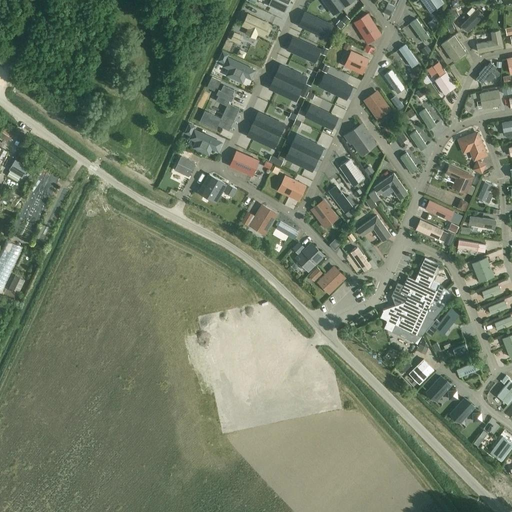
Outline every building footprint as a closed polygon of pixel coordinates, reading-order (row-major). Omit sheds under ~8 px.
[(284,12),(289,0),(269,0),(268,4),(284,12)] [(339,0),(323,0),(333,13),(343,5),(339,0)] [(439,0),(422,0),(430,12),(436,8),(442,4),(439,0)] [(384,12),(389,15),(394,6),(388,3),(384,12)] [(467,31),(483,15),(476,9),(461,25),(467,31)] [(458,15),(456,10),(449,14),(452,19),(458,15)] [(305,13),(300,25),(325,37),(331,25),(305,13)] [(246,33),(254,37),(257,32),(264,35),(265,32),(268,33),(270,28),(268,27),(269,24),(247,14),(242,25),(248,28),(246,33)] [(380,33),(368,14),(355,22),(367,42),(380,33)] [(410,23),(416,31),(423,41),(429,37),(416,19),(410,23)] [(432,19),(427,22),(432,28),(436,25),(432,19)] [(499,30),(491,32),(492,40),(476,44),(478,52),(502,47),(499,30)] [(239,42),(241,37),(234,33),(231,39),(239,42)] [(465,52),(454,36),(441,44),(453,61),(465,52)] [(294,38),(288,49),(314,61),(319,50),(294,38)] [(418,63),(416,59),(405,44),(399,49),(412,67),(418,63)] [(222,51),(218,60),(225,63),(229,54),(222,51)] [(368,59),(351,51),(345,65),(362,73),(368,59)] [(227,75),(242,82),(244,75),(251,78),(254,70),(227,58),(224,66),(230,69),(227,75)] [(438,62),(427,70),(431,76),(436,72),(440,77),(435,80),(444,94),(455,87),(446,73),(438,62)] [(479,74),(476,79),(481,83),(485,79),(488,82),(494,75),(492,74),(495,70),(494,69),(496,67),(490,62),(486,66),(485,65),(478,73),(479,74)] [(282,65),(276,77),(301,88),(307,77),(282,65)] [(386,73),(384,75),(397,93),(404,88),(391,70),(389,72),(386,73)] [(414,80),(416,78),(418,76),(415,71),(410,75),(414,80)] [(325,74),(320,86),(345,98),(351,86),(325,74)] [(511,82),(510,76),(503,77),(504,84),(511,82)] [(276,77),(271,89),(296,100),(301,89),(276,77)] [(239,108),(228,103),(229,100),(231,101),(233,96),(231,95),(234,90),(223,85),(220,90),(218,89),(216,94),(218,95),(216,100),(227,106),(221,118),(204,110),(199,121),(216,129),(218,125),(229,130),(239,108)] [(500,104),(498,90),(480,93),(482,101),(488,100),(490,106),(500,104)] [(380,113),(387,108),(376,92),(365,100),(374,112),(374,114),(375,116),(377,116),(379,115),(380,113)] [(396,96),(391,100),(395,106),(398,110),(403,106),(400,102),(396,96)] [(311,104),(305,116),(330,128),(336,116),(311,104)] [(429,128),(435,124),(425,109),(419,113),(429,128)] [(260,112),(254,124),(279,136),(285,124),(260,112)] [(511,120),(502,123),(503,131),(504,131),(505,134),(507,136),(511,135),(511,134),(511,120)] [(194,126),(189,123),(185,132),(190,135),(194,126)] [(254,124),(249,136),(274,148),(279,136),(254,124)] [(0,130),(0,135),(8,140),(13,131),(3,125),(0,130)] [(366,147),(367,149),(374,144),(360,125),(346,135),(349,140),(351,138),(360,151),(366,147)] [(389,126),(383,131),(387,137),(393,132),(389,126)] [(194,147),(208,154),(211,148),(217,150),(221,142),(194,130),(190,138),(196,141),(194,147)] [(420,150),(426,145),(416,130),(409,135),(420,150)] [(401,132),(395,137),(400,142),(406,138),(401,132)] [(474,157),(476,158),(486,154),(477,133),(459,140),(464,151),(470,149),(474,157)] [(296,134),(291,146),(316,158),(321,146),(296,134)] [(290,146),(285,158),(310,170),(315,158),(290,146)] [(181,148),(178,153),(188,157),(190,152),(181,148)] [(251,175),(258,160),(237,151),(230,165),(251,175)] [(417,168),(416,166),(406,153),(400,157),(410,172),(417,168)] [(175,169),(188,176),(195,163),(181,156),(175,169)] [(13,159),(8,169),(21,177),(27,167),(13,159)] [(349,160),(340,166),(347,176),(346,177),(352,185),(363,178),(357,170),(356,170),(349,160)] [(475,160),(472,168),(481,172),(484,164),(475,160)] [(465,193),(473,176),(449,165),(445,173),(456,178),(452,187),(465,193)] [(407,193),(394,173),(374,187),(379,194),(390,186),(399,199),(407,193)] [(209,174),(199,192),(215,201),(225,183),(209,174)] [(288,177),(281,192),(298,200),(305,185),(288,177)] [(406,189),(410,187),(403,177),(400,179),(406,189)] [(491,185),(485,182),(478,198),(484,201),(491,185)] [(237,189),(228,183),(225,188),(234,194),(237,189)] [(336,186),(329,191),(344,211),(354,204),(348,195),(345,198),(341,193),(342,192),(340,190),(340,191),(336,186)] [(368,194),(370,197),(371,197),(374,202),(379,199),(373,190),(368,194)] [(376,205),(374,202),(371,197),(370,197),(366,200),(371,209),(376,205)] [(323,200),(312,209),(317,216),(316,217),(324,227),(329,223),(328,222),(335,216),(323,200)] [(459,202),(457,207),(462,209),(466,202),(463,201),(459,202)] [(449,220),(453,211),(434,202),(430,211),(449,220)] [(265,231),(276,213),(263,205),(252,223),(265,231)] [(247,224),(251,217),(246,214),(242,221),(247,224)] [(390,235),(376,215),(357,229),(362,236),(373,228),(382,241),(390,235)] [(492,228),(494,228),(495,220),(470,216),(469,224),(486,227),(486,228),(491,229),(492,228)] [(420,220),(416,229),(438,239),(442,230),(420,220)] [(280,221),(276,228),(294,238),(298,232),(280,221)] [(457,226),(452,224),(449,229),(455,232),(457,226)] [(445,240),(450,242),(454,235),(448,232),(445,240)] [(356,239),(351,234),(347,237),(352,242),(356,239)] [(0,283),(3,285),(25,242),(12,235),(0,257),(0,283)] [(333,240),(329,244),(334,249),(340,244),(337,240),(335,242),(333,240)] [(478,243),(459,240),(457,248),(477,251),(477,250),(484,252),(485,245),(478,243)] [(500,241),(489,246),(491,253),(503,248),(500,241)] [(298,242),(293,247),(297,252),(302,247),(298,242)] [(308,269),(323,255),(311,243),(297,257),(308,269)] [(364,270),(370,266),(357,247),(351,252),(364,270)] [(397,282),(391,295),(396,298),(398,304),(404,301),(415,306),(418,300),(430,305),(431,302),(443,307),(453,295),(448,288),(439,284),(437,290),(430,287),(440,264),(425,257),(415,279),(407,276),(403,285),(397,282)] [(479,282),(494,276),(486,257),(472,263),(479,282)] [(322,273),(317,267),(309,275),(315,281),(322,273)] [(323,283),(330,290),(343,277),(334,267),(323,278),(321,278),(320,280),(320,282),(321,283),(323,283)] [(498,285),(482,291),(484,298),(501,291),(498,285)] [(398,304),(382,309),(388,326),(401,327),(416,334),(425,315),(433,319),(443,307),(431,302),(430,305),(418,300),(415,306),(404,301),(398,304)] [(488,307),(491,313),(507,307),(504,300),(488,307)] [(436,318),(426,331),(431,336),(437,329),(442,333),(449,324),(450,325),(458,314),(451,309),(441,322),(436,318)] [(494,322),(497,329),(511,323),(511,319),(511,316),(494,322)] [(509,357),(511,355),(511,334),(502,338),(509,357)] [(412,352),(422,343),(417,337),(407,346),(412,352)] [(465,343),(453,349),(456,355),(468,350),(465,343)] [(475,356),(459,363),(463,371),(471,367),(477,382),(485,379),(475,356)] [(419,383),(433,369),(423,359),(409,373),(419,383)] [(506,375),(501,381),(505,384),(510,378),(506,375)] [(440,376),(426,391),(434,399),(439,394),(441,395),(450,385),(440,376)] [(507,403),(511,397),(511,381),(510,380),(497,395),(507,403)] [(456,390),(448,391),(449,399),(457,398),(456,390)] [(464,398),(450,413),(458,421),(463,415),(465,417),(474,407),(464,398)] [(480,413),(473,413),(473,421),(481,420),(480,413)] [(511,443),(503,436),(490,452),(501,460),(511,445),(511,443)]
